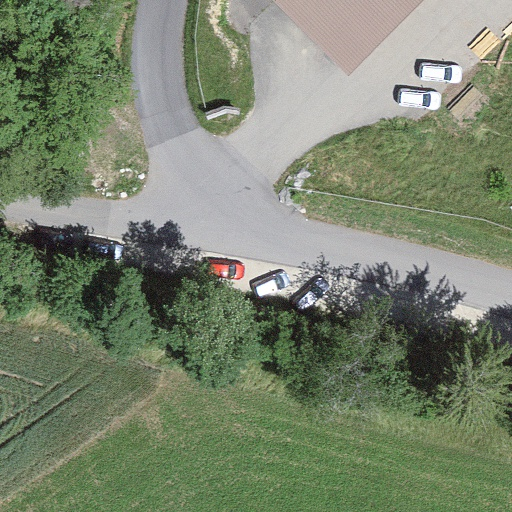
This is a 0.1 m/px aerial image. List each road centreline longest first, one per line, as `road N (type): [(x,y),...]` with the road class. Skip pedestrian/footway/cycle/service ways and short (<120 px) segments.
road 1 (unclassified): [(232,216),(285,243),(511,304)]
road 2 (track): [(0,206),(285,243)]
road 3 (track): [(232,216),(169,95),(176,0)]
